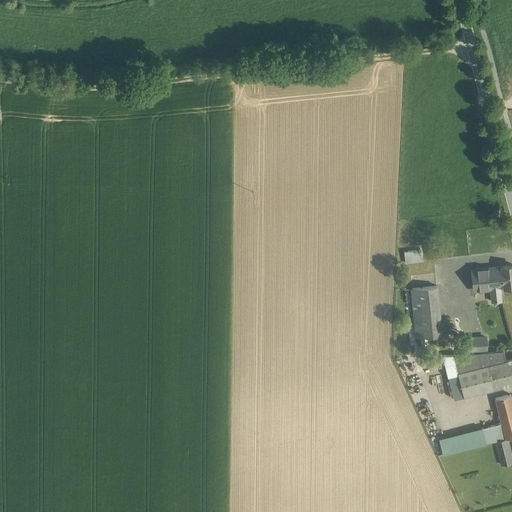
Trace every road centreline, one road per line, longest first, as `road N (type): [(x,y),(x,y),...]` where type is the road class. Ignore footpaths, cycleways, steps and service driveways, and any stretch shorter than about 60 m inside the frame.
road 1 (track): [(469,51),(170,86),(0,85)]
road 2 (tertiary): [(455,0),(511,207)]
